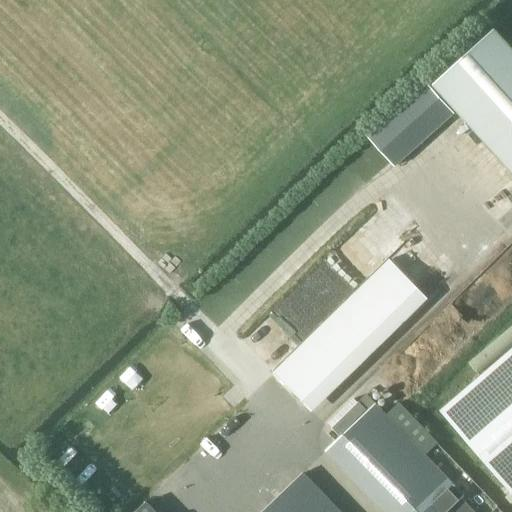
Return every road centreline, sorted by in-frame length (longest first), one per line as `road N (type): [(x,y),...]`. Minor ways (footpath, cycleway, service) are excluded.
road 1 (unknown): [(511,221),(478,161),(456,158),(434,168),(340,245),(232,351)]
road 2 (unknown): [(310,439),(497,265),(511,238)]
road 3 (track): [(0,119),(150,263)]
